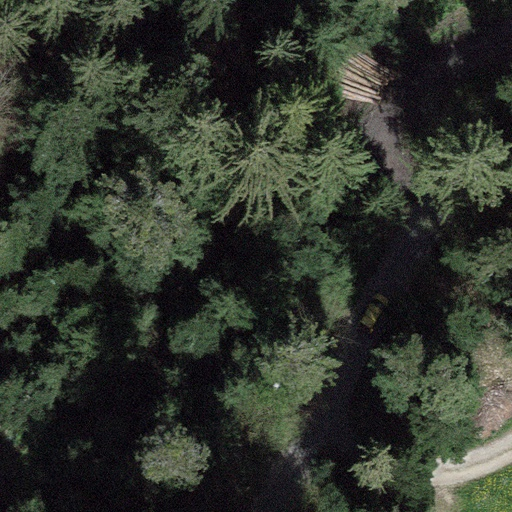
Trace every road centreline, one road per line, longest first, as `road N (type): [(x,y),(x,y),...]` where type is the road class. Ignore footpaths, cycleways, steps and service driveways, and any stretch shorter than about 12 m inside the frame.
road 1 (track): [(511,95),(417,230),(319,434),(269,511)]
road 2 (track): [(511,447),(450,471),(388,460),(319,434)]
